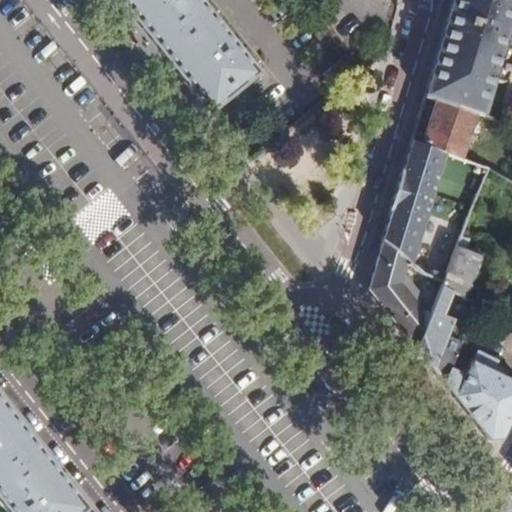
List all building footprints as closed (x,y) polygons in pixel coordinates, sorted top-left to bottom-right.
[(196,0),(118,0),(127,11),(183,79),(211,114),(258,76),(196,0)] [(511,0),(453,0),(434,68),(426,95),(470,113),(481,117),(492,79),(502,81),(511,57),(511,56),(511,0)] [(325,78),(337,93),(355,79),(342,64),(325,78)] [(470,113),(426,95),(412,140),(456,157),(470,113)] [(456,157),(412,140),(383,241),(424,271),(444,281),(451,263),(457,249),(474,206),(488,170),(456,157)] [(424,271),(383,241),(370,291),(416,351),(440,292),(444,281),(424,271)] [(483,259),(457,249),(451,263),(444,281),(440,292),(453,297),(467,303),(483,259)] [(440,292),(416,351),(445,386),(450,372),(468,328),(443,320),(453,297),(440,292)] [(450,372),(445,386),(492,442),(502,442),(511,420),(511,382),(493,373),(496,363),(477,354),(473,363),(472,363),(464,379),(450,372)] [(0,501),(8,511),(52,511),(71,498),(0,407),(0,501)] [(86,511),(75,498),(59,511),(86,511)]
